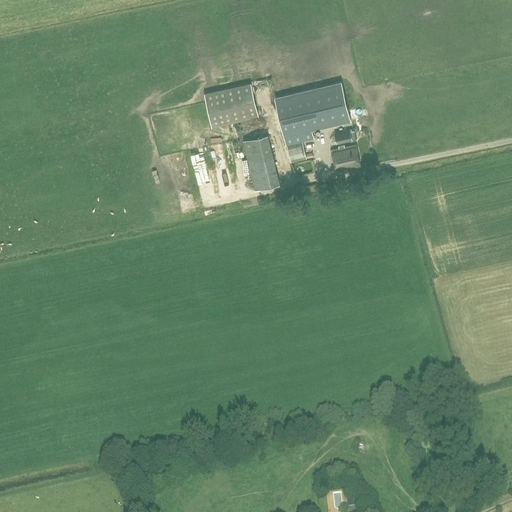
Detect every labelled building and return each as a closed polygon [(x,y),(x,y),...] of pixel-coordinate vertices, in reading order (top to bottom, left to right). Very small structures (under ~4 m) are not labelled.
[(212,126),(258,116),(250,83),(205,93),(212,126)] [(303,141),(314,139),(312,130),(350,120),(349,114),(352,113),(351,106),(347,107),(345,98),(280,113),(287,145),(303,141)] [(350,129),(335,132),(337,143),(352,140),(350,129)] [(267,135),(244,141),(256,189),(279,184),(267,135)] [(303,141),(287,145),(291,163),(307,159),(303,141)] [(219,152),(225,150),(223,143),(217,145),(219,152)] [(356,145),(333,150),(337,170),(360,166),(356,145)] [(195,175),(192,160),(190,161),(188,150),(177,152),(183,178),(195,175)] [(225,179),(235,178),(232,151),(222,152),(225,179)] [(207,174),(208,178),(215,177),(213,159),(199,161),(201,175),(207,174)] [(347,499),(348,507),(355,507),(354,498),(347,499)]
